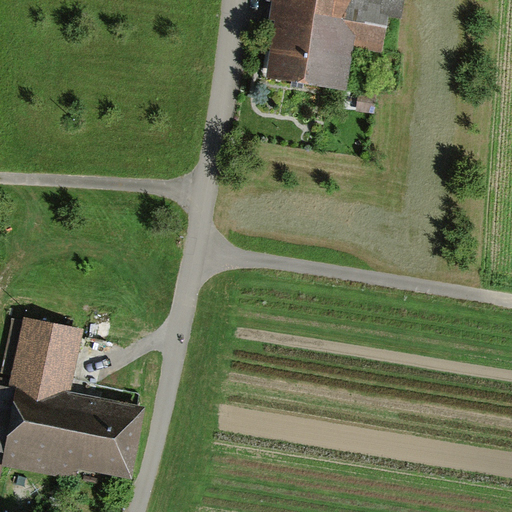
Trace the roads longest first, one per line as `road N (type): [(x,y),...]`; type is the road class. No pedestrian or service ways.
road 1 (unclassified): [(168,385),(235,0)]
road 2 (track): [(511,302),(192,251)]
road 3 (track): [(202,191),(0,182)]
road 4 (track): [(134,511),(168,385)]
